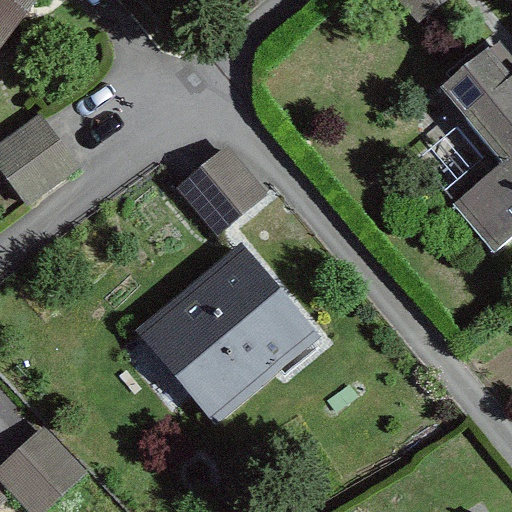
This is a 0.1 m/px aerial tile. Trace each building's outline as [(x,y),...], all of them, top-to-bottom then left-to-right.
[(0,0),(0,58),(45,0),(0,0)] [(408,0),(422,17),(447,0),(408,0)] [(511,51),(505,43),(442,91),(502,168),(457,203),(497,255),(511,243),(511,51)] [(44,113),(0,144),(0,170),(31,204),(83,169),(44,113)] [(233,149),(183,189),(222,234),(274,197),(233,149)] [(247,250),(144,335),(220,428),(323,343),(247,250)] [(43,428),(0,470),(36,511),(50,511),(89,479),(43,428)]
